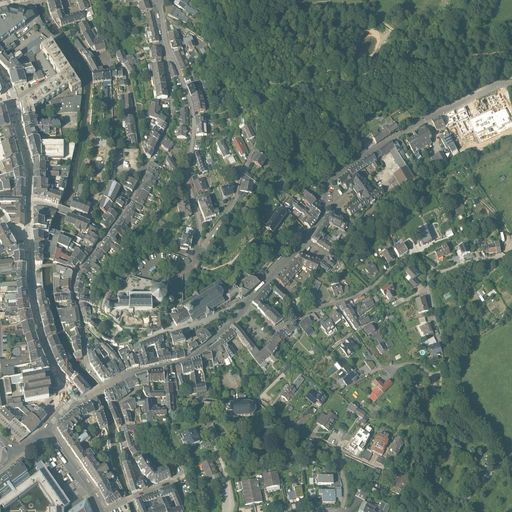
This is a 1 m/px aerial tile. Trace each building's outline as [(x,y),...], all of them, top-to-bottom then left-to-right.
[(89,10),(85,0),(76,0),(81,13),(65,18),(58,0),(52,0),(47,2),(50,13),(53,19),(58,17),(59,22),(61,28),(86,20),(84,16),(83,12),(89,10)] [(139,6),(147,3),(145,0),(136,0),(137,3),(128,6),(130,10),(139,6)] [(177,0),(177,1),(186,7),(191,10),(193,6),(183,0),(177,0)] [(186,7),(177,1),(174,5),(189,14),(190,14),(193,16),(195,13),(191,10),(186,7)] [(139,6),(141,14),(150,11),(147,3),(139,6)] [(0,48),(2,51),(12,43),(17,40),(15,37),(25,29),(23,27),(34,19),(33,16),(32,15),(33,15),(31,11),(29,8),(26,7),(20,8),(19,12),(10,10),(7,11),(7,9),(1,11),(1,12),(0,11),(0,48)] [(181,12),(172,8),(168,17),(186,25),(188,20),(184,18),(183,19),(178,17),(181,12)] [(151,33),(156,32),(152,13),(147,15),(150,29),(151,33)] [(86,24),(77,27),(83,36),(90,31),(86,24)] [(90,31),(83,36),(91,49),(92,51),(93,53),(95,52),(96,53),(106,50),(104,44),(107,43),(105,37),(97,40),(92,30),(90,31)] [(147,42),(151,41),(152,45),(159,44),(156,32),(151,33),(145,34),(147,42)] [(170,44),(179,43),(179,41),(177,34),(168,35),(170,44)] [(47,39),(43,42),(39,45),(41,48),(51,42),(47,39)] [(188,40),(183,42),(185,46),(186,46),(186,47),(189,47),(190,50),(195,48),(194,45),(195,45),(194,42),(193,42),(191,39),(188,40)] [(83,48),(77,40),(73,43),(80,51),(83,48)] [(51,42),(41,48),(42,50),(48,58),(57,52),(51,42)] [(180,43),(179,43),(170,44),(172,51),(173,55),(182,53),(183,53),(182,49),(180,49),(180,47),(185,46),(183,42),(180,43)] [(12,43),(2,51),(3,51),(2,52),(5,55),(10,52),(16,47),(12,43)] [(23,50),(19,53),(22,57),(25,55),(34,48),(32,45),(23,51),(23,50)] [(34,48),(25,55),(29,63),(34,60),(34,59),(35,55),(42,50),(41,48),(39,45),(35,48),(34,48)] [(88,61),(94,58),(85,51),(83,48),(80,51),(82,54),(88,61)] [(153,49),(151,50),(152,62),(155,61),(161,60),(160,52),(154,53),(153,49)] [(14,57),(12,58),(11,57),(8,60),(4,56),(5,55),(2,52),(0,53),(0,63),(6,70),(11,64),(12,65),(15,62),(19,60),(22,57),(19,53),(14,57)] [(5,55),(4,56),(8,60),(11,57),(12,58),(14,57),(13,56),(10,52),(5,55)] [(57,52),(48,58),(54,69),(64,62),(57,52)] [(126,57),(123,52),(116,54),(119,63),(124,65),(128,64),(128,63),(129,63),(133,61),(137,59),(136,57),(133,58),(131,54),(126,57)] [(182,53),(173,55),(177,64),(185,60),(182,53)] [(27,67),(31,66),(29,63),(25,55),(22,57),(19,60),(22,65),(24,63),(27,67)] [(94,58),(88,61),(91,68),(97,65),(94,58)] [(128,64),(124,65),(131,75),(136,72),(132,66),(136,64),(136,63),(138,63),(138,62),(137,59),(133,61),(129,63),(128,63),(128,64)] [(24,63),(22,65),(19,60),(15,62),(17,65),(18,64),(19,65),(18,66),(19,67),(21,66),(21,68),(20,69),(22,71),(23,70),(23,68),(27,67),(24,63)] [(41,73),(34,60),(29,63),(31,66),(33,70),(36,75),(36,76),(41,73)] [(189,69),(185,60),(177,64),(180,72),(184,71),(189,69)] [(18,64),(17,65),(15,62),(12,65),(11,64),(6,70),(9,73),(10,76),(33,70),(31,66),(27,67),(23,68),(23,70),(22,71),(20,69),(19,67),(18,66),(19,65),(18,64)] [(64,62),(54,69),(60,78),(61,78),(61,79),(71,72),(64,62)] [(94,73),(100,72),(98,69),(99,69),(97,65),(91,68),(94,73)] [(153,75),(163,74),(163,71),(162,66),(156,67),(150,68),(151,76),(153,75)] [(172,69),(170,66),(168,66),(171,80),(177,77),(175,73),(172,69)] [(93,84),(103,82),(102,75),(102,72),(103,72),(102,68),(99,69),(98,69),(100,72),(94,73),(92,74),(93,84)] [(122,79),(126,78),(126,77),(126,76),(121,69),(115,70),(117,77),(118,77),(122,76),(122,79)] [(33,70),(10,76),(13,87),(25,83),(23,76),(25,76),(25,77),(34,74),(34,75),(36,75),(33,70)] [(111,81),(111,79),(110,78),(109,71),(103,72),(102,72),(102,75),(103,82),(103,95),(107,95),(107,84),(111,84),(111,81)] [(71,72),(61,79),(61,78),(60,78),(58,79),(65,89),(68,87),(72,93),(80,87),(71,72)] [(163,74),(153,75),(155,88),(165,87),(163,74)] [(58,79),(48,86),(54,96),(65,89),(58,79)] [(48,86),(37,93),(44,103),(54,96),(48,86)] [(191,98),(200,94),(197,86),(194,87),(193,86),(191,86),(190,87),(191,88),(187,90),(191,98)] [(165,87),(155,88),(157,101),(158,101),(168,99),(165,87)] [(37,93),(21,104),(24,116),(21,116),(22,120),(34,116),(48,113),(47,107),(46,106),(44,103),(37,93)] [(205,113),(204,106),(202,98),(201,99),(200,94),(191,98),(194,108),(194,114),(200,113),(205,113)] [(64,99),(60,99),(55,100),(50,102),(51,105),(46,106),(47,107),(48,113),(55,111),(57,115),(62,114),(67,113),(72,113),(79,113),(81,97),(74,97),(74,98),(64,98),(64,99)] [(125,117),(133,116),(132,106),(125,107),(125,117)] [(158,109),(158,107),(151,106),(150,111),(149,111),(149,116),(149,118),(154,120),(156,117),(159,118),(160,116),(162,114),(160,112),(161,109),(158,109)] [(181,114),(180,114),(181,114),(181,118),(181,122),(181,127),(180,127),(179,130),(185,130),(185,126),(188,126),(188,122),(188,121),(188,120),(187,119),(187,118),(187,114),(181,114)] [(52,123),(52,122),(48,122),(48,123),(41,123),(41,124),(41,125),(37,126),(36,123),(37,121),(37,119),(35,120),(34,116),(22,120),(25,131),(31,129),(36,129),(49,129),(56,129),(60,129),(59,123),(52,123)] [(125,127),(135,126),(133,116),(125,117),(125,127)] [(160,129),(164,131),(166,126),(165,125),(164,124),(165,121),(166,120),(160,116),(159,118),(157,121),(155,124),(158,126),(157,127),(160,129)] [(440,118),(432,122),(437,132),(445,128),(440,118)] [(8,119),(0,120),(0,130),(10,128),(8,119)] [(195,121),(195,129),(206,127),(205,124),(205,120),(200,121),(198,121),(195,121)] [(392,123),(388,126),(388,127),(388,129),(389,133),(390,134),(399,129),(396,124),(394,125),(392,123)] [(154,134),(161,137),(164,131),(160,129),(157,127),(151,124),(150,126),(155,129),(153,133),(154,134)] [(127,137),(130,136),(136,135),(135,126),(125,127),(127,137)] [(10,128),(0,130),(0,136),(2,136),(3,139),(5,139),(6,144),(17,141),(13,127),(10,128)] [(195,129),(195,130),(196,138),(200,138),(200,139),(203,138),(207,137),(206,127),(195,129)] [(432,138),(426,127),(414,135),(415,137),(407,142),(414,154),(426,146),(426,147),(432,143),(429,139),(432,138)] [(36,129),(31,129),(25,131),(27,141),(37,138),(36,134),(42,133),(42,135),(49,135),(49,129),(36,129)] [(254,142),(248,129),(242,132),(246,140),(248,144),(254,142)] [(381,134),(384,139),(391,135),(390,134),(389,133),(388,129),(384,132),(381,134)] [(179,130),(177,130),(177,139),(185,139),(185,137),(187,134),(185,132),(185,130),(179,130)] [(149,149),(153,151),(158,142),(151,139),(150,139),(149,139),(152,134),(149,132),(145,139),(149,141),(147,146),(146,147),(148,149),(149,149)] [(381,134),(381,133),(379,134),(372,138),(376,144),(377,144),(381,141),(384,139),(381,134)] [(151,139),(158,142),(161,137),(154,134),(151,139)] [(450,136),(442,140),(446,149),(452,145),(454,149),(456,152),(458,151),(450,136)] [(45,139),(38,139),(37,138),(27,141),(32,160),(45,160),(48,160),(63,160),(63,153),(63,144),(52,144),(52,143),(48,143),(48,144),(45,144),(45,139)] [(167,139),(166,138),(161,146),(166,150),(168,152),(173,146),(171,144),(168,141),(167,139)] [(17,141),(6,144),(1,145),(5,158),(2,158),(4,162),(10,160),(10,159),(20,155),(17,142),(17,141)] [(378,151),(381,156),(390,151),(395,147),(393,145),(392,142),(378,151)] [(397,143),(393,145),(395,147),(401,156),(403,155),(405,154),(402,150),(397,143)] [(229,159),(222,144),(216,148),(218,152),(217,153),(220,158),(221,157),(223,162),(229,159)] [(240,149),(237,144),(233,146),(237,153),(236,154),(237,156),(238,156),(241,160),(244,159),(243,157),(241,152),(244,151),(242,148),(240,149)] [(357,148),(360,154),(367,150),(363,144),(357,148)] [(401,156),(395,147),(390,151),(402,170),(407,166),(403,160),(401,156)] [(153,152),(153,151),(149,149),(145,152),(146,156),(150,158),(153,152)] [(372,155),(375,161),(381,156),(378,151),(372,155)] [(446,160),(442,152),(434,156),(437,161),(438,164),(446,160)] [(20,155),(10,159),(10,160),(13,172),(24,168),(20,155)] [(205,169),(202,159),(199,155),(198,155),(197,156),(195,156),(198,161),(202,174),(202,175),(207,173),(205,169)] [(364,160),(368,166),(371,164),(375,170),(379,167),(375,161),(372,155),(364,160)] [(262,160),(257,157),(252,166),(256,168),(260,171),(265,162),(262,160)] [(232,167),(229,162),(234,160),(233,158),(225,161),(228,168),(232,167)] [(179,171),(170,159),(166,161),(171,168),(170,169),(171,170),(171,169),(174,173),(176,176),(177,175),(179,172),(179,171)] [(0,176),(8,173),(13,172),(10,160),(4,162),(0,163),(0,176)] [(348,171),(337,179),(341,185),(343,184),(347,189),(349,187),(350,188),(351,189),(353,187),(361,198),(362,198),(363,199),(367,205),(384,194),(380,188),(372,194),(361,178),(359,180),(356,174),(365,168),(368,166),(364,160),(361,162),(348,171)] [(159,167),(156,165),(151,163),(148,168),(154,171),(159,174),(161,169),(159,167)] [(414,178),(407,166),(402,170),(394,175),(397,181),(401,186),(414,178)] [(10,177),(1,180),(2,183),(9,181),(15,180),(17,180),(26,181),(26,180),(24,168),(13,172),(8,173),(10,177)] [(159,174),(154,171),(148,168),(146,174),(156,179),(159,174)] [(43,174),(34,174),(34,181),(48,182),(55,182),(55,177),(61,177),(64,177),(64,173),(60,173),(45,174),(43,174)] [(156,179),(146,174),(142,182),(143,183),(143,182),(149,184),(154,187),(157,180),(156,179)] [(245,185),(252,187),(253,184),(242,176),(240,182),(245,183),(245,185)] [(136,183),(133,182),(125,178),(123,177),(121,183),(124,184),(122,189),(127,191),(128,190),(132,192),(136,183)] [(15,180),(9,181),(2,183),(3,191),(10,190),(10,188),(15,186),(17,186),(17,180),(15,180)] [(26,181),(17,180),(17,186),(17,187),(15,188),(15,189),(17,188),(25,188),(26,181)] [(193,184),(194,188),(195,188),(197,194),(207,190),(204,184),(202,180),(203,180),(199,181),(193,184)] [(48,182),(34,181),(34,197),(34,198),(42,199),(45,200),(49,189),(48,188),(48,182)] [(66,183),(60,181),(60,182),(58,190),(64,191),(66,183)] [(395,190),(401,186),(397,181),(391,184),(394,188),(395,190)] [(143,182),(143,183),(140,189),(145,192),(149,184),(143,182)] [(109,184),(103,198),(102,198),(98,209),(105,215),(109,210),(112,204),(113,204),(119,188),(109,184)] [(245,185),(244,185),(244,188),(241,187),(240,194),(251,196),(252,187),(245,185)] [(77,187),(76,192),(70,209),(76,211),(79,202),(80,202),(84,191),(84,188),(80,187),(80,188),(77,187)] [(228,189),(226,189),(225,189),(225,190),(222,191),(225,199),(233,197),(231,192),(233,191),(232,188),(231,187),(228,189)] [(25,188),(17,188),(15,189),(13,189),(13,191),(17,191),(16,194),(4,193),(0,194),(0,197),(4,197),(25,199),(25,188)] [(53,189),(50,188),(49,188),(49,189),(45,200),(52,203),(55,194),(51,193),(53,189)] [(303,198),(309,192),(305,188),(299,194),(303,198)] [(140,189),(133,201),(133,202),(139,205),(145,192),(140,189)] [(64,191),(58,190),(57,195),(55,194),(52,203),(59,205),(62,196),(64,191)] [(145,192),(139,205),(142,206),(143,207),(147,198),(150,194),(148,193),(145,192)] [(316,199),(309,192),(303,198),(309,203),(310,205),(316,199)] [(295,206),(297,202),(298,202),(290,196),(286,201),(289,205),(291,206),(292,205),(293,204),(295,206)] [(4,197),(0,197),(0,202),(11,203),(11,207),(25,207),(25,199),(4,197)] [(201,202),(197,203),(201,214),(212,209),(208,199),(204,201),(201,202)] [(351,216),(367,205),(363,199),(347,210),(351,216)] [(89,203),(83,201),(82,203),(80,202),(79,202),(76,211),(87,215),(91,206),(88,205),(89,203)] [(139,205),(133,202),(133,201),(132,201),(127,210),(133,213),(136,209),(135,209),(139,205)] [(301,212),(301,211),(304,208),(303,207),(300,204),(297,202),(295,206),(301,212)] [(188,205),(177,208),(181,221),(189,219),(188,217),(191,217),(188,205)] [(11,207),(9,206),(9,208),(11,208),(11,211),(3,210),(8,215),(15,215),(15,214),(24,215),(25,207),(11,207)] [(278,208),(271,219),(279,224),(286,214),(287,214),(287,213),(286,213),(286,209),(282,207),(278,208)] [(43,208),(33,208),(33,216),(38,216),(38,219),(43,219),(43,213),(49,214),(48,209),(43,208)] [(311,214),(317,219),(316,219),(319,213),(314,208),(313,208),(312,210),(311,211),(309,212),(311,214)] [(212,209),(201,214),(205,224),(212,222),(211,220),(216,218),(214,212),(213,212),(212,209)] [(107,217),(104,221),(110,225),(114,220),(113,219),(116,216),(111,212),(111,211),(109,210),(105,215),(107,217)] [(133,213),(127,210),(124,215),(129,219),(130,218),(133,213)] [(306,220),(311,214),(309,212),(308,211),(305,215),(303,217),(306,220)] [(338,228),(344,231),(348,223),(342,221),(343,219),(336,216),(336,215),(327,211),(325,216),(324,216),(323,220),(338,228)] [(24,215),(15,214),(15,215),(15,221),(11,220),(11,223),(12,224),(15,224),(15,226),(22,226),(24,227),(24,215)] [(311,214),(306,220),(304,222),(310,227),(317,219),(311,214)] [(129,219),(124,215),(120,221),(123,224),(122,226),(126,228),(130,222),(133,225),(136,221),(132,220),(131,219),(130,218),(129,219)] [(38,216),(33,216),(33,229),(50,229),(52,223),(53,220),(49,220),(43,219),(38,219),(38,216)] [(78,219),(68,216),(65,224),(75,228),(78,219)] [(89,224),(78,219),(75,228),(74,229),(77,231),(76,232),(79,233),(80,234),(81,232),(83,233),(84,234),(84,233),(86,229),(89,224)] [(273,233),(279,224),(271,219),(266,225),(265,228),(273,233)] [(329,223),(323,220),(317,230),(316,230),(311,239),(317,243),(321,236),(323,237),(324,237),(325,235),(321,231),(324,226),(326,227),(329,223)] [(110,225),(104,221),(99,227),(106,231),(110,225)] [(123,224),(120,221),(116,227),(115,226),(112,231),(117,234),(120,231),(124,234),(128,229),(126,228),(122,226),(123,224)] [(98,230),(89,224),(86,229),(86,230),(86,229),(89,231),(90,232),(95,235),(98,230)] [(417,233),(423,246),(433,241),(432,240),(434,239),(427,224),(415,230),(417,233)] [(5,226),(0,228),(0,239),(9,234),(5,226)] [(338,228),(334,235),(336,237),(340,231),(347,235),(349,233),(344,231),(338,228)] [(60,232),(50,229),(48,233),(48,234),(50,235),(54,235),(52,242),(48,242),(46,242),(44,247),(56,250),(56,249),(57,245),(59,237),(60,232)] [(117,234),(112,231),(107,238),(113,242),(114,240),(117,235),(118,235),(117,234)] [(78,245),(81,247),(84,248),(85,249),(88,245),(84,242),(80,240),(77,238),(76,238),(60,232),(59,237),(71,242),(78,245)] [(48,233),(33,233),(34,242),(44,242),(44,238),(43,238),(43,236),(48,236),(48,234),(48,233)] [(17,247),(9,234),(0,239),(0,241),(2,245),(6,252),(7,252),(15,248),(17,248),(17,247)] [(89,235),(88,234),(88,235),(86,238),(84,242),(88,245),(92,247),(97,240),(89,235)] [(326,240),(326,241),(332,246),(333,247),(338,244),(341,241),(336,237),(334,235),(332,238),(329,242),(326,240)] [(192,238),(183,236),(182,240),(179,240),(178,245),(181,246),(180,250),(187,251),(188,249),(190,250),(192,238)] [(326,240),(327,239),(324,237),(323,237),(321,236),(317,243),(322,246),(326,241),(326,240)] [(71,242),(59,237),(57,245),(67,249),(68,248),(71,242)] [(113,242),(107,238),(103,244),(109,248),(112,243),(113,242)] [(332,246),(326,241),(322,246),(329,251),(330,250),(329,250),(333,248),(334,248),(333,247),(332,246)] [(75,251),(78,245),(71,242),(68,248),(71,249),(75,251)] [(120,249),(112,243),(109,248),(110,249),(109,249),(117,254),(120,249)] [(411,250),(407,243),(403,245),(401,246),(400,247),(399,247),(399,248),(394,251),(398,258),(404,254),(404,255),(407,253),(407,252),(411,250)] [(109,248),(103,244),(99,251),(105,256),(109,249),(110,249),(109,248)] [(499,245),(499,244),(492,245),(493,247),(488,248),(489,256),(501,254),(499,244),(499,245)] [(75,251),(71,259),(79,264),(81,265),(85,258),(80,255),(82,251),(80,249),(81,247),(78,245),(75,251)] [(88,245),(85,249),(84,248),(82,251),(88,254),(92,247),(88,245)] [(467,245),(459,248),(461,252),(463,257),(471,254),(467,245)] [(451,254),(447,246),(442,248),(443,250),(435,253),(438,259),(446,256),(451,254)] [(22,247),(17,247),(17,248),(15,248),(7,252),(8,255),(13,253),(14,255),(25,254),(24,249),(22,247)] [(44,248),(34,247),(35,259),(41,258),(44,248)] [(54,260),(56,250),(44,247),(44,248),(41,258),(46,259),(54,261),(54,260)] [(99,251),(98,250),(92,257),(96,261),(98,262),(101,259),(102,260),(105,256),(99,251)] [(394,260),(389,251),(382,254),(383,255),(385,258),(388,263),(391,262),(394,260)] [(322,262),(329,267),(331,268),(336,264),(333,262),(336,258),(329,252),(326,256),(326,257),(322,262)] [(25,254),(14,255),(14,258),(12,258),(11,258),(11,259),(12,260),(14,261),(14,263),(11,262),(0,262),(0,267),(12,267),(12,265),(18,265),(25,265),(25,264),(25,258),(25,254)] [(284,269),(280,273),(280,274),(276,278),(284,287),(289,282),(293,277),(302,268),(315,274),(318,266),(321,261),(315,259),(314,260),(299,254),(284,269)] [(96,261),(92,257),(89,260),(85,265),(91,268),(92,266),(93,267),(94,266),(95,264),(94,263),(96,261)] [(79,264),(71,259),(69,262),(68,265),(67,268),(72,270),(75,269),(79,264)] [(329,267),(322,262),(321,261),(318,266),(327,272),(330,269),(328,268),(329,267)] [(25,265),(18,265),(18,274),(26,273),(26,264),(25,264),(25,265)] [(12,267),(0,267),(0,269),(0,275),(11,274),(16,274),(18,274),(18,265),(12,265),(12,267)] [(91,268),(85,265),(82,271),(81,270),(81,271),(87,274),(88,275),(91,270),(92,269),(91,268)] [(378,272),(372,265),(365,270),(370,276),(374,273),(375,274),(378,272)] [(71,272),(58,268),(54,266),(53,266),(53,276),(53,277),(60,278),(64,278),(71,278),(72,275),(71,272)] [(101,271),(94,266),(93,267),(92,269),(91,270),(93,272),(97,275),(98,275),(101,271)] [(412,280),(413,278),(415,280),(420,275),(413,268),(406,274),(412,280)] [(254,276),(257,280),(264,273),(260,269),(254,276)] [(87,274),(81,271),(78,276),(78,277),(84,280),(85,277),(87,278),(88,277),(86,276),(87,274)] [(18,274),(16,274),(16,277),(16,282),(26,282),(26,273),(18,274)] [(236,286),(235,287),(240,292),(238,293),(241,298),(260,282),(251,275),(237,288),(236,286)] [(71,278),(64,278),(64,280),(61,280),(61,281),(61,286),(61,289),(63,288),(64,291),(62,291),(62,292),(58,292),(59,295),(71,294),(70,288),(70,283),(71,280),(71,278)] [(419,284),(415,280),(413,278),(412,280),(409,282),(415,288),(419,284)] [(219,281),(201,293),(199,290),(192,295),(193,297),(191,299),(189,300),(186,302),(183,304),(181,306),(183,309),(190,319),(189,319),(190,321),(192,323),(205,315),(206,318),(213,314),(214,314),(212,310),(224,303),(224,302),(224,301),(225,301),(225,300),(224,299),(223,298),(222,298),(222,299),(222,298),(222,294),(221,292),(224,290),(219,281)] [(317,282),(314,281),(312,291),(311,292),(315,296),(320,286),(316,284),(317,282)] [(26,282),(16,282),(17,286),(17,290),(15,290),(14,289),(7,289),(7,293),(10,293),(27,292),(26,282)] [(83,285),(76,283),(74,290),(81,291),(83,285)] [(262,290),(252,302),(258,306),(258,307),(261,311),(266,306),(262,302),(267,294),(272,288),(271,287),(268,284),(262,290)] [(339,285),(331,288),(334,297),(343,293),(348,291),(348,288),(342,284),(340,285),(339,285)] [(111,299),(109,298),(105,309),(103,314),(104,315),(104,316),(104,317),(104,318),(105,319),(106,319),(107,320),(108,320),(109,319),(110,319),(110,318),(111,318),(111,317),(112,317),(118,316),(128,315),(128,317),(148,315),(151,315),(151,314),(151,305),(152,306),(153,308),(157,309),(161,308),(165,306),(166,302),(166,297),(163,294),(159,293),(161,291),(162,290),(163,291),(165,292),(167,291),(167,290),(168,288),(167,285),(165,285),(164,285),(161,286),(161,288),(155,293),(151,296),(150,298),(143,299),(129,300),(126,300),(126,305),(123,305),(118,305),(118,313),(111,314),(110,314),(109,313),(108,313),(114,301),(111,299)] [(286,295),(276,285),(273,289),(283,299),(286,295)] [(387,286),(381,290),(385,296),(387,295),(389,299),(394,297),(391,292),(394,291),(391,286),(388,288),(387,286)] [(230,300),(238,293),(240,292),(235,287),(225,295),(230,300)] [(481,298),(486,295),(483,290),(478,293),(481,298)] [(27,292),(10,293),(10,298),(10,299),(9,298),(6,298),(6,303),(16,303),(28,302),(27,292)] [(315,296),(311,292),(307,296),(311,301),(315,296)] [(7,293),(0,293),(0,303),(6,303),(6,298),(9,298),(10,299),(10,298),(10,293),(7,293)] [(426,301),(425,298),(416,300),(418,307),(420,313),(428,311),(425,301),(426,301)] [(83,300),(80,300),(79,305),(86,306),(88,306),(93,308),(94,303),(89,302),(84,300),(83,300)] [(371,300),(364,305),(365,307),(367,310),(374,305),(371,300)] [(45,302),(38,303),(39,311),(47,309),(50,308),(48,302),(45,302)] [(73,302),(67,302),(67,310),(77,309),(75,304),(73,304),(73,302)] [(346,303),(341,305),(341,306),(340,306),(342,311),(343,310),(344,313),(349,310),(348,306),(346,303)] [(266,306),(261,311),(265,315),(271,311),(266,306)] [(365,307),(358,312),(357,313),(359,315),(367,310),(365,307)] [(47,309),(39,311),(41,318),(50,315),(52,314),(50,308),(47,309)] [(78,314),(77,309),(67,310),(59,311),(62,324),(65,323),(65,327),(69,326),(80,325),(78,314)] [(183,309),(177,313),(176,312),(172,314),(173,316),(170,318),(177,328),(189,319),(190,319),(183,309)] [(271,311),(265,315),(270,321),(277,315),(277,314),(272,309),(271,311)] [(349,310),(344,313),(349,320),(355,316),(354,315),(351,309),(349,310)] [(86,310),(80,310),(82,318),(87,318),(86,313),(90,312),(89,310),(86,310)] [(10,313),(5,313),(5,318),(16,317),(17,322),(20,321),(21,323),(21,325),(33,322),(32,320),(30,312),(10,313)] [(90,312),(86,313),(87,318),(82,318),(84,324),(88,325),(91,320),(90,312)] [(335,312),(327,318),(333,325),(340,319),(337,315),(337,314),(335,312)] [(50,315),(41,318),(43,325),(52,322),(54,321),(52,314),(50,315)] [(319,320),(314,314),(308,316),(315,324),(319,320)] [(161,328),(162,328),(162,327),(162,315),(157,315),(152,316),(152,317),(150,317),(151,321),(157,321),(156,328),(158,328),(158,327),(160,327),(161,328)] [(277,315),(270,321),(275,326),(282,320),(283,320),(279,316),(277,315)] [(355,316),(349,320),(352,324),(358,321),(356,318),(355,316)] [(96,329),(92,324),(93,322),(95,321),(95,317),(93,318),(93,319),(91,320),(88,325),(88,326),(93,332),(95,330),(96,329)] [(333,325),(327,318),(325,320),(324,320),(322,322),(323,322),(319,325),(325,332),(328,329),(329,330),(334,326),(334,325),(333,325)] [(152,325),(150,319),(141,322),(143,328),(152,325)] [(52,322),(43,325),(44,330),(53,327),(56,326),(54,321),(52,322)] [(358,321),(352,324),(356,330),(362,326),(358,322),(358,321)] [(33,322),(21,325),(22,328),(20,329),(20,330),(18,330),(9,331),(10,335),(15,334),(23,333),(34,330),(33,322)] [(294,322),(282,330),(287,336),(292,333),(291,332),(295,330),(296,332),(297,332),(299,330),(299,329),(294,322)] [(303,322),(298,326),(302,330),(304,333),(307,331),(307,330),(305,328),(307,326),(303,322)] [(241,331),(234,324),(230,328),(231,329),(237,336),(241,331)] [(371,324),(363,329),(367,335),(375,330),(371,324)] [(431,328),(429,324),(419,327),(420,329),(421,329),(424,336),(425,335),(433,332),(433,331),(432,328),(431,328)] [(80,325),(69,326),(70,332),(74,331),(75,333),(75,334),(80,333),(79,330),(80,330),(80,325)] [(44,330),(46,338),(56,334),(53,327),(44,330)] [(313,333),(309,328),(307,330),(307,331),(304,333),(308,338),(313,333)] [(231,329),(219,339),(220,340),(223,346),(227,354),(229,356),(230,359),(236,354),(229,346),(226,344),(237,336),(231,329)] [(95,330),(93,332),(101,340),(102,339),(102,338),(95,330)] [(282,330),(275,335),(275,336),(271,340),(275,343),(277,345),(280,341),(286,337),(287,336),(282,330)] [(149,331),(147,331),(147,332),(147,333),(147,340),(147,341),(162,335),(163,335),(163,334),(163,333),(163,332),(163,331),(162,331),(160,331),(160,332),(157,332),(157,331),(156,331),(151,331),(149,331)] [(241,331),(237,336),(242,342),(247,338),(241,331)] [(182,333),(170,337),(173,347),(185,343),(182,334),(182,333)] [(187,333),(185,335),(182,334),(185,343),(187,342),(191,340),(187,333)] [(36,335),(25,337),(27,343),(28,346),(39,344),(36,335)] [(353,338),(348,342),(347,342),(339,349),(343,354),(344,353),(347,357),(353,352),(351,350),(360,343),(354,335),(352,336),(353,338)] [(155,346),(164,343),(162,336),(151,341),(152,346),(155,346)] [(56,337),(47,341),(51,351),(61,347),(56,337)] [(202,337),(198,340),(197,337),(193,338),(191,339),(194,343),(198,347),(200,346),(206,341),(202,338),(202,337)] [(436,343),(434,337),(427,340),(430,346),(436,343)] [(77,339),(71,340),(72,347),(80,345),(80,338),(77,339)] [(247,338),(242,342),(244,346),(246,348),(251,343),(247,338)] [(223,346),(220,340),(210,348),(212,356),(216,355),(219,361),(229,356),(227,354),(223,346)] [(271,340),(264,349),(271,355),(272,355),(277,349),(277,348),(275,347),(277,345),(275,343),(271,340)] [(96,341),(93,344),(95,346),(99,350),(101,348),(102,347),(101,347),(96,341)] [(151,341),(139,346),(141,351),(140,352),(141,356),(147,353),(146,349),(148,348),(150,347),(152,346),(151,341)] [(155,346),(157,353),(165,351),(164,343),(155,346)] [(194,343),(188,347),(188,348),(189,348),(190,351),(194,349),(194,350),(198,347),(194,343)] [(255,348),(251,343),(246,348),(248,350),(254,358),(259,353),(255,348)] [(39,344),(28,346),(29,356),(42,354),(39,344)] [(382,344),(376,348),(380,354),(386,350),(382,344)] [(80,345),(72,347),(75,354),(81,352),(80,345)] [(442,354),(439,345),(437,346),(436,345),(434,346),(430,348),(432,353),(433,357),(437,356),(438,357),(440,356),(440,355),(442,354)] [(14,348),(13,348),(13,353),(13,356),(16,355),(20,355),(20,356),(20,357),(29,356),(28,346),(14,348)] [(97,351),(99,350),(95,346),(93,348),(91,348),(91,347),(87,348),(88,354),(88,358),(91,357),(94,355),(97,351)] [(240,356),(248,350),(246,348),(244,346),(236,351),(240,356)] [(61,347),(51,351),(55,361),(65,356),(61,347)] [(105,353),(101,348),(99,350),(97,351),(101,356),(104,360),(108,356),(105,353)] [(207,352),(202,353),(202,355),(200,356),(201,361),(207,360),(208,367),(209,367),(209,366),(214,365),(214,366),(213,358),(212,356),(210,348),(206,349),(207,352)] [(183,349),(175,351),(175,354),(177,353),(177,359),(185,357),(184,353),(183,349)] [(264,349),(259,353),(254,358),(259,365),(261,363),(264,361),(269,357),(271,355),(264,349)] [(367,350),(363,354),(366,359),(371,355),(367,350)] [(167,351),(165,351),(157,353),(158,359),(159,363),(171,360),(170,355),(170,353),(168,354),(168,353),(167,351)] [(141,356),(142,356),(145,367),(155,364),(153,360),(152,355),(151,355),(148,356),(147,353),(141,356)] [(42,354),(29,356),(31,364),(45,362),(42,354)] [(94,355),(91,357),(88,358),(90,365),(97,362),(96,359),(94,355)] [(126,355),(123,356),(120,358),(122,362),(123,361),(127,371),(131,369),(128,358),(127,359),(126,355)] [(135,355),(131,356),(132,357),(128,358),(131,369),(138,367),(135,355)] [(20,358),(11,359),(0,359),(0,362),(1,369),(28,365),(31,364),(29,356),(20,357),(20,358)] [(65,356),(55,361),(58,367),(67,362),(65,356)] [(200,356),(191,359),(194,372),(194,374),(198,374),(197,370),(202,368),(201,361),(200,356)] [(191,361),(181,364),(183,373),(183,374),(191,372),(194,372),(191,359),(191,361)] [(103,372),(106,376),(107,375),(104,370),(107,368),(107,367),(105,365),(104,366),(100,360),(97,362),(103,372)] [(31,364),(28,365),(30,374),(41,372),(49,371),(45,362),(31,364)] [(58,367),(59,367),(64,374),(65,375),(70,370),(72,368),(68,364),(67,364),(67,362),(58,367)] [(103,372),(97,362),(90,365),(102,382),(104,382),(109,379),(107,375),(106,376),(103,372)] [(114,362),(107,367),(107,368),(108,369),(109,371),(110,373),(113,377),(119,374),(116,370),(115,368),(115,365),(114,363),(114,362)] [(372,362),(364,362),(371,370),(375,367),(372,362)] [(28,365),(13,368),(14,376),(21,375),(30,374),(28,365)] [(353,373),(347,365),(342,370),(346,374),(344,377),(341,379),(344,381),(343,382),(347,386),(353,381),(354,382),(356,380),(355,379),(358,377),(354,372),(353,373)] [(169,367),(163,368),(163,370),(164,378),(167,377),(167,379),(171,378),(170,374),(169,367)] [(9,377),(14,376),(13,368),(1,369),(2,378),(3,378),(8,377),(9,377)] [(109,371),(107,372),(106,371),(108,369),(107,368),(104,370),(107,375),(109,379),(113,377),(110,373),(109,371)] [(71,371),(70,370),(65,375),(69,379),(74,374),(71,371)] [(163,370),(147,372),(148,382),(148,384),(149,387),(149,392),(153,391),(152,382),(162,381),(163,383),(164,383),(164,381),(164,378),(163,370)] [(49,371),(41,372),(30,374),(21,375),(22,382),(25,398),(25,402),(34,401),(52,398),(56,397),(55,396),(54,396),(53,390),(56,389),(56,385),(54,385),(53,378),(52,378),(51,374),(50,374),(49,372),(50,372),(49,371)] [(76,372),(74,374),(69,379),(73,383),(78,378),(80,376),(76,372)] [(147,372),(135,376),(136,378),(137,383),(139,386),(143,385),(148,384),(148,382),(147,372)] [(14,376),(9,377),(10,384),(22,382),(21,375),(14,376)] [(233,378),(239,389),(245,388),(239,375),(233,378)] [(91,388),(80,376),(78,378),(73,383),(82,394),(83,395),(90,391),(89,390),(91,388)] [(8,377),(3,378),(6,394),(11,393),(8,377)] [(167,379),(167,377),(164,378),(164,381),(164,383),(165,391),(166,396),(166,395),(173,394),(172,382),(171,378),(167,379)] [(136,378),(134,379),(131,380),(131,381),(132,380),(133,381),(132,381),(135,387),(137,386),(139,386),(137,383),(136,378)] [(292,389),(296,392),(304,381),(300,378),(293,387),(293,388),(292,389)] [(131,380),(130,379),(124,382),(129,391),(129,390),(135,387),(132,381),(133,381),(132,380),(131,381),(131,380)] [(382,386),(376,380),(373,384),(377,388),(382,394),(392,384),(388,381),(382,386)] [(123,383),(121,384),(121,385),(118,388),(123,398),(126,395),(130,392),(129,390),(129,391),(124,382),(123,383)] [(205,383),(196,384),(197,392),(206,391),(206,388),(206,383),(205,383)] [(117,386),(113,388),(119,401),(123,398),(118,388),(117,386)] [(291,397),(296,392),(292,389),(289,387),(285,392),(291,397)] [(113,388),(110,390),(115,402),(119,401),(113,388)] [(377,388),(372,394),(377,399),(382,394),(377,388)] [(115,402),(110,390),(104,393),(104,394),(108,404),(113,402),(113,403),(115,402)] [(289,400),(291,397),(285,392),(281,397),(287,402),(289,400)] [(326,399),(320,394),(318,396),(317,397),(310,392),(305,398),(312,404),(314,400),(317,402),(318,403),(318,405),(321,407),(324,403),(323,403),(326,399)] [(57,406),(61,399),(60,395),(56,397),(52,398),(55,408),(57,406)] [(140,397),(133,402),(134,403),(135,408),(135,410),(135,411),(136,415),(137,415),(137,416),(139,416),(140,417),(141,416),(139,407),(138,403),(142,402),(140,397)] [(102,408),(97,398),(89,402),(90,404),(93,412),(94,414),(103,411),(102,408)] [(131,400),(122,406),(121,408),(122,412),(129,411),(130,411),(131,412),(133,412),(133,411),(135,411),(135,410),(135,408),(134,403),(133,402),(131,400)] [(151,400),(142,402),(138,403),(139,407),(142,406),(144,405),(145,415),(147,415),(152,414),(152,409),(151,406),(152,406),(151,404),(151,401),(151,400)] [(8,406),(4,406),(5,410),(12,409),(17,408),(22,407),(29,406),(34,405),(34,401),(21,403),(8,406)] [(226,414),(226,417),(249,416),(253,414),(255,411),(255,407),(252,403),(248,402),(225,404),(225,408),(225,414),(226,414)] [(155,406),(155,404),(154,403),(151,404),(152,406),(151,406),(152,409),(152,414),(152,417),(167,415),(166,408),(157,409),(157,406),(155,406)] [(79,409),(77,410),(81,419),(83,418),(84,418),(85,420),(86,420),(89,419),(90,420),(96,418),(94,414),(93,412),(90,404),(79,409)] [(372,419),(360,412),(350,405),(345,413),(349,416),(351,413),(362,420),(360,423),(364,425),(367,420),(364,418),(364,417),(367,419),(369,419),(372,419)] [(33,410),(29,406),(22,407),(31,415),(33,417),(40,410),(36,407),(33,410)] [(24,414),(21,417),(21,418),(17,422),(21,425),(31,415),(22,407),(17,408),(24,414)] [(17,408),(12,409),(21,417),(24,414),(17,408)] [(5,410),(0,410),(0,413),(10,423),(14,418),(17,422),(21,418),(21,417),(12,409),(5,410)] [(76,409),(62,422),(67,433),(70,434),(71,430),(74,427),(76,427),(78,425),(78,423),(82,420),(81,419),(77,410),(76,409)] [(47,417),(40,410),(33,417),(40,424),(47,417)] [(103,411),(94,414),(96,418),(98,425),(100,430),(108,426),(103,411)] [(17,422),(14,418),(10,423),(0,413),(0,423),(20,442),(30,434),(17,422)] [(330,414),(327,419),(322,416),(316,425),(328,432),(337,419),(330,414)] [(33,417),(31,415),(21,425),(30,434),(40,424),(33,417)] [(130,415),(123,416),(126,425),(131,424),(132,424),(130,415)] [(62,422),(57,426),(57,428),(61,436),(63,435),(67,433),(62,422)] [(100,430),(98,425),(89,430),(91,434),(100,430)] [(371,430),(367,427),(363,433),(360,431),(358,434),(357,433),(349,448),(354,451),(356,447),(361,451),(363,448),(364,448),(370,437),(368,436),(371,430)] [(73,438),(70,434),(67,433),(71,444),(68,446),(71,450),(78,446),(78,447),(80,445),(84,442),(85,442),(88,442),(90,441),(90,438),(86,432),(84,432),(82,433),(82,435),(80,434),(76,437),(75,436),(73,438)] [(193,432),(182,438),(183,440),(181,441),(182,443),(184,446),(186,445),(188,450),(199,444),(198,440),(196,436),(195,436),(193,432)] [(71,444),(67,433),(63,435),(61,436),(68,446),(71,444)] [(380,435),(378,435),(377,439),(375,440),(375,441),(375,443),(373,443),(374,445),(373,446),(374,446),(372,449),(375,450),(375,452),(382,455),(383,451),(383,450),(385,446),(386,446),(387,444),(386,443),(387,441),(388,442),(390,437),(385,435),(384,434),(380,435)] [(397,439),(396,439),(390,454),(392,454),(391,456),(396,458),(398,453),(399,454),(402,447),(403,445),(400,438),(397,439)] [(78,447),(78,446),(71,450),(73,453),(76,456),(79,461),(81,463),(86,461),(87,460),(83,454),(82,452),(78,447)] [(136,446),(134,448),(130,451),(133,456),(140,452),(136,446)] [(90,450),(83,454),(87,460),(92,458),(94,457),(90,450)] [(368,461),(372,453),(366,451),(362,458),(368,461)] [(33,454),(28,457),(34,467),(39,463),(33,454)] [(166,466),(157,470),(153,467),(154,467),(150,463),(146,455),(141,458),(136,462),(140,470),(149,480),(151,482),(152,482),(155,482),(156,484),(158,483),(163,481),(171,477),(166,466)] [(384,459),(378,456),(376,461),(382,464),(384,459)] [(100,468),(95,461),(94,461),(93,459),(92,458),(87,460),(86,461),(81,463),(82,465),(93,481),(108,471),(106,468),(104,465),(100,468)] [(211,462),(201,466),(204,473),(214,469),(211,462)] [(0,511),(62,511),(62,509),(60,509),(60,508),(63,506),(64,509),(69,506),(40,464),(35,468),(39,473),(31,479),(26,473),(27,473),(20,463),(0,477),(0,497),(2,500),(0,501),(0,511)] [(130,467),(124,467),(126,474),(129,483),(135,481),(135,480),(131,467),(130,467)] [(214,469),(204,473),(207,480),(214,477),(217,476),(214,469)] [(490,469),(484,474),(487,478),(493,472),(490,469)] [(108,471),(93,481),(98,488),(105,501),(113,496),(114,495),(111,491),(109,487),(110,487),(107,482),(113,479),(110,474),(109,471),(108,471)] [(276,473),(256,478),(256,481),(241,484),(243,492),(246,506),(261,503),(258,488),(265,487),(266,490),(279,487),(276,473)] [(220,474),(217,476),(214,477),(216,483),(222,481),(220,474)] [(407,478),(400,475),(398,482),(397,484),(394,483),(391,490),(399,493),(400,491),(402,492),(403,490),(402,490),(403,487),(404,488),(408,479),(407,478)] [(333,477),(317,478),(317,486),(333,485),(333,477)] [(135,481),(129,483),(132,494),(139,491),(136,484),(135,481)] [(145,482),(136,484),(139,491),(142,490),(147,488),(148,488),(145,482)] [(182,511),(184,511),(183,510),(182,506),(173,486),(173,485),(158,491),(165,511),(182,511)] [(296,499),(303,498),(301,487),(293,489),(296,499)] [(369,493),(358,489),(355,496),(365,500),(367,496),(368,496),(369,493)] [(138,511),(165,511),(158,491),(134,501),(136,506),(138,511)] [(335,491),(318,492),(319,496),(322,496),(322,504),(335,503),(335,491)] [(121,500),(119,496),(117,493),(114,495),(113,496),(116,502),(121,500)] [(113,496),(105,501),(106,505),(109,506),(116,502),(113,496)] [(90,511),(86,502),(71,511),(90,511)] [(375,508),(367,503),(366,505),(362,504),(358,511),(386,511),(388,509),(384,507),(386,504),(382,502),(379,506),(377,505),(375,508)]
